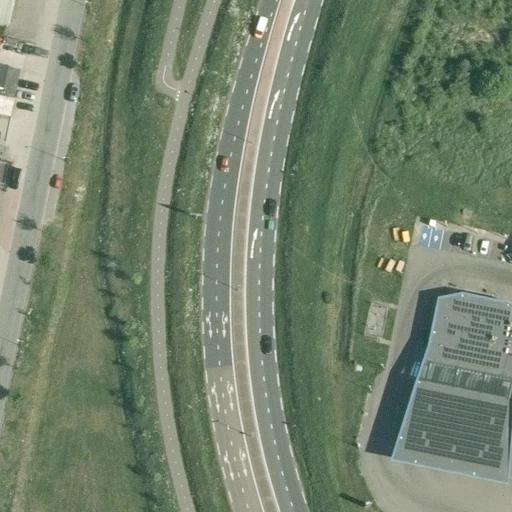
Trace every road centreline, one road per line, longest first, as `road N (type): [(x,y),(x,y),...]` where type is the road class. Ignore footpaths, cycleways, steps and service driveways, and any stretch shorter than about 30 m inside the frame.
road 1 (primary): [(294,511),(270,425),(258,265),(274,123),(316,0)]
road 2 (primary): [(271,0),(246,81),(216,249),(219,380),(249,511)]
road 3 (unclassified): [(0,364),(73,0)]
